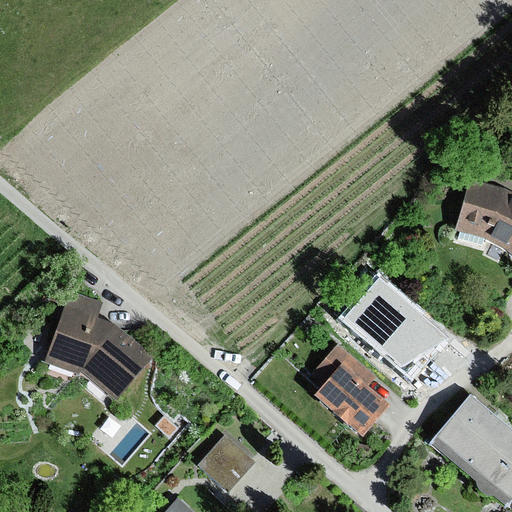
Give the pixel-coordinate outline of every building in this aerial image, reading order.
[(511,195),(509,194),(468,183),(453,232),(484,240),(506,251),(511,256),(511,195)] [(476,289),(500,308),(511,292),(511,274),(510,273),(511,270),(511,256),(506,251),(476,289)] [(449,338),(379,277),(343,319),(400,367),(449,338)] [(64,306),(68,295),(50,289),(47,300),(64,306)] [(79,377),(117,407),(155,358),(113,326),(96,320),(102,304),(69,292),(68,295),(64,306),(43,364),(79,377)] [(327,357),(340,368),(367,390),(376,379),(337,346),(327,357)] [(340,368),(327,357),(311,376),(324,387),(340,368)] [(362,440),(389,409),(367,390),(340,368),(324,387),(314,399),(362,440)] [(511,507),(511,429),(470,396),(430,446),(510,510),(511,507)] [(165,418),(155,428),(168,440),(178,429),(165,418)] [(254,462),(224,436),(196,468),(226,494),(254,462)] [(194,511),(177,497),(164,511),(194,511)]
